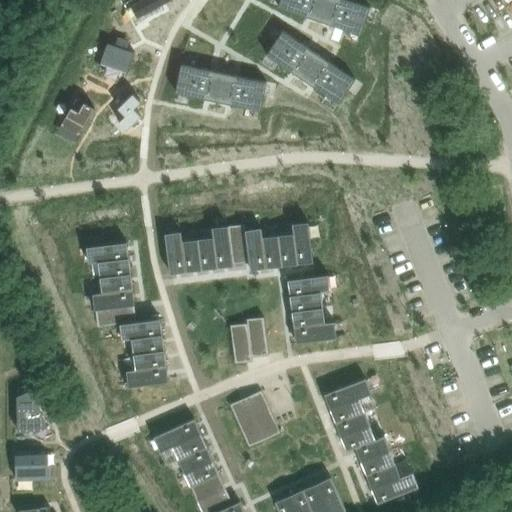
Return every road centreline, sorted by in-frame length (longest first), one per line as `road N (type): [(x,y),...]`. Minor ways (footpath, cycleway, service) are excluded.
road 1 (residential): [(137,423),(280,365),(402,347),(511,310)]
road 2 (residential): [(511,127),(433,0)]
